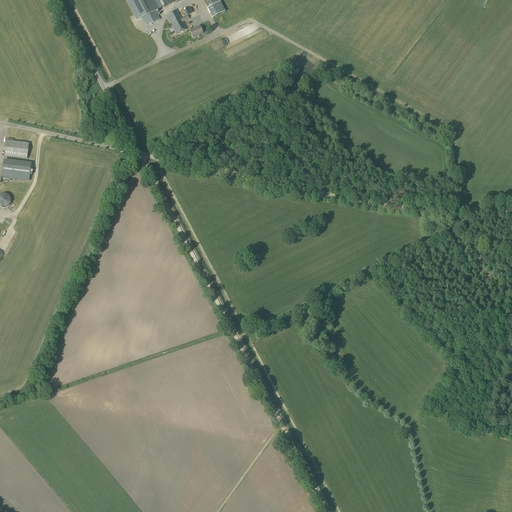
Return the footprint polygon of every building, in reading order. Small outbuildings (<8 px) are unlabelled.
[(126,0),(137,21),(141,19),(145,26),(159,20),(155,12),(173,2),(172,0),(126,0)] [(202,0),(210,15),(220,9),(217,4),(220,2),(219,0),(202,0)] [(187,16),(181,19),(177,11),(166,16),(176,35),(186,30),(183,22),(189,19),(187,16)] [(189,31),(193,39),(203,34),(199,27),(189,31)] [(231,37),(233,44),(240,42),(237,35),(231,37)] [(6,141),(4,156),(26,159),(28,144),(6,141)] [(31,163),(3,159),(1,178),(29,181),(31,163)] [(5,208),(8,206),(10,203),(10,200),(9,197),(6,195),(2,194),(0,195),(0,206),(2,208),(5,208)]
